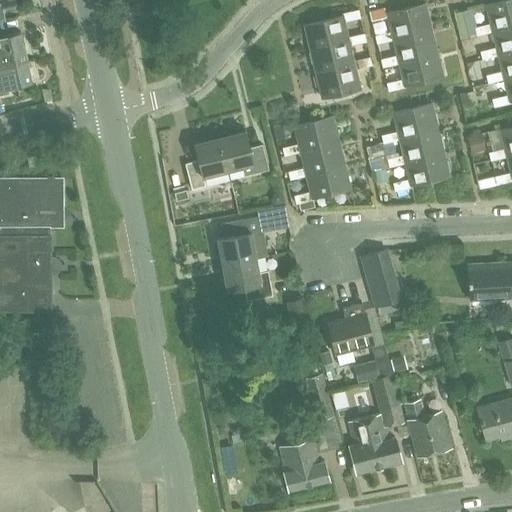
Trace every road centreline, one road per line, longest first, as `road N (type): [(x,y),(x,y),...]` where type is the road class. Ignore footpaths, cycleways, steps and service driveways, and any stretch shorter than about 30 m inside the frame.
road 1 (tertiary): [(179,511),(109,110)]
road 2 (residential): [(109,110),(194,82),(280,0)]
road 3 (residential): [(325,255),(332,237),(382,226),(511,223)]
